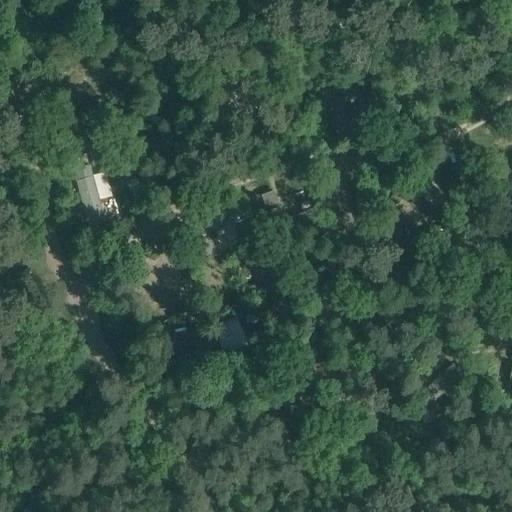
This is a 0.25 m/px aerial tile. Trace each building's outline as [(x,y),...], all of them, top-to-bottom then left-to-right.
[(219,96),(233,101),(231,107),(250,114),(254,103),(259,105),(262,96),(226,82),(224,87),(222,86),(219,96)] [(361,121),(355,121),(356,127),(375,126),(372,89),(348,91),(348,97),(336,98),(336,106),(359,104),(361,121)] [(126,155),(116,162),(122,172),(132,166),(126,155)] [(103,171),(82,178),(89,204),(111,197),(103,171)] [(448,201),(427,172),(390,199),(400,213),(423,195),(435,211),(448,201)] [(511,172),(475,178),(479,209),(491,208),(489,193),(511,189),(511,172)] [(273,191),(262,195),(267,207),(278,203),(273,191)] [(284,219),(317,203),(313,194),(279,209),(284,219)] [(214,229),(234,221),(242,242),(259,236),(246,200),(208,214),(214,229)] [(488,216),(476,218),(477,230),(490,228),(488,216)] [(195,237),(206,232),(201,219),(190,223),(195,237)] [(395,223),(385,231),(391,238),(401,231),(395,223)] [(255,286),(244,290),(248,299),(258,295),(255,286)] [(214,330),(226,355),(248,345),(236,320),(214,330)] [(347,359),(297,369),(302,391),(351,380),(347,359)] [(453,363),(412,401),(423,413),(444,393),(456,405),(466,395),(455,383),(464,375),(453,363)]
